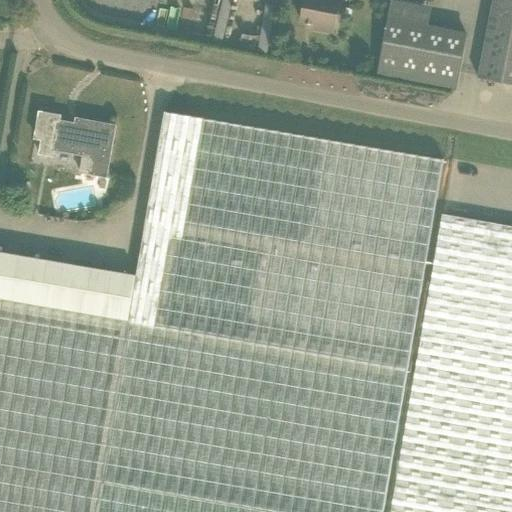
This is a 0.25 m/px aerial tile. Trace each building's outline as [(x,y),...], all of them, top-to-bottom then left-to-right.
[(305,0),(301,22),(313,24),(312,28),(334,32),(340,0),(305,0)] [(511,84),(511,0),(493,0),(478,78),(511,84)] [(260,50),(271,51),(276,4),(266,3),(260,50)] [(415,22),(389,17),(378,75),(457,90),(468,32),(415,22)] [(40,111),(35,139),(41,141),(39,155),(54,157),(55,150),(84,155),(81,172),(107,177),(117,125),(86,120),(85,125),(60,120),(61,115),(40,111)] [(165,112),(140,262),(137,276),(0,252),(0,511),(383,511),(444,159),(165,112)] [(389,511),(511,511),(511,225),(442,214),(389,511)]
